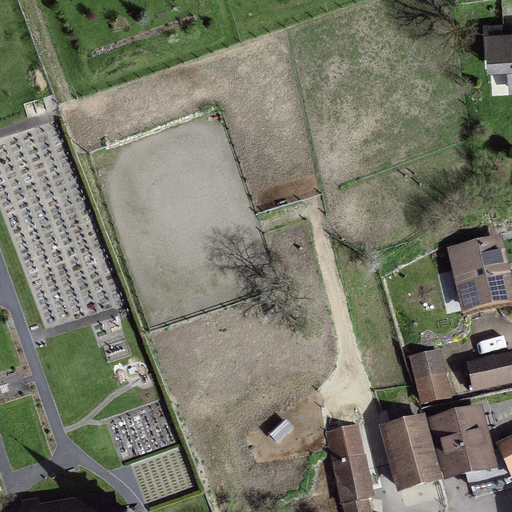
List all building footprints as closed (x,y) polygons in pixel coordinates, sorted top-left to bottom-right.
[(511,34),(488,36),(490,64),(510,62),(511,88),(511,34)] [(454,254),(469,312),(511,303),(497,244),(454,254)] [(413,361),(423,403),(448,397),(438,356),(413,361)] [(494,387),(493,381),(511,376),(511,357),(471,366),(476,391),(494,387)] [(500,479),(497,465),(492,466),(478,413),(435,423),(449,478),(468,473),(471,487),(500,479)] [(439,481),(423,421),(386,431),(402,490),(439,481)] [(343,505),(344,505),(365,500),(371,499),(355,427),(329,433),(343,505)] [(511,441),(499,447),(511,474),(511,441)] [(114,511),(113,498),(39,510),(38,503),(24,505),(24,511),(114,511)] [(368,511),(365,500),(344,505),(346,511),(368,511)]
